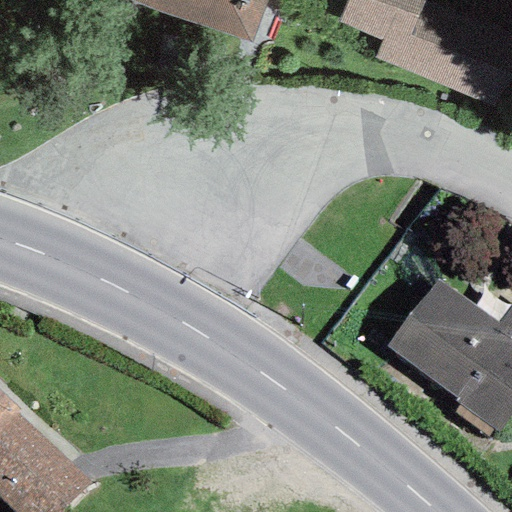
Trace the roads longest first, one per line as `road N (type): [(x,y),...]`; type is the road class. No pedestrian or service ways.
road 1 (secondary): [(438,511),(288,391),(93,273),(0,242)]
road 2 (residential): [(511,176),(447,147),(345,135),(238,149),(197,168)]
